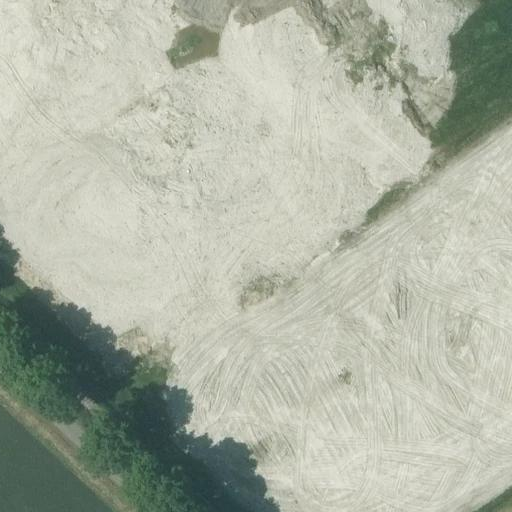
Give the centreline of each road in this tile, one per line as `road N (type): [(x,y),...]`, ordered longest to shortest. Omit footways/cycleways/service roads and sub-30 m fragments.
road 1 (track): [(253,293),(69,0)]
road 2 (unclassified): [(156,511),(0,366)]
